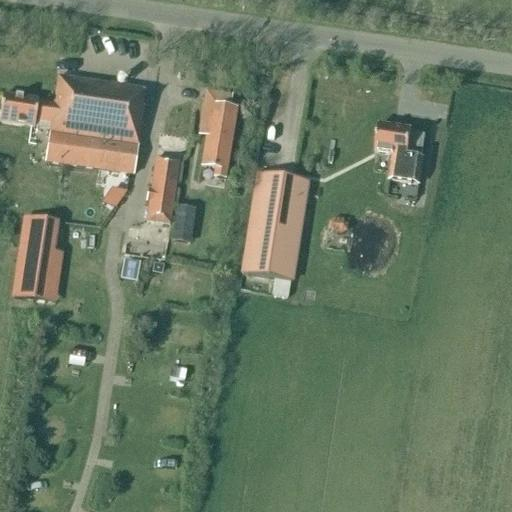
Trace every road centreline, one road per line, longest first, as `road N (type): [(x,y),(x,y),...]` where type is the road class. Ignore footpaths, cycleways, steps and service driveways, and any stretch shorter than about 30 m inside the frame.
road 1 (track): [(171,19),(136,220),(114,226),(109,280),(117,306),(100,421),(74,511)]
road 2 (unclassified): [(511,69),(36,0)]
